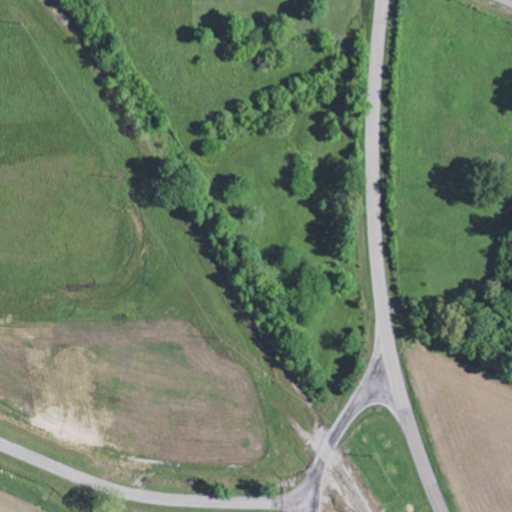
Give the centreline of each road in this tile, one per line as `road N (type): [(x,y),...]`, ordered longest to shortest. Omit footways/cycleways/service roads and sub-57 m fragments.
road 1 (tertiary): [(442,511),(413,432),(381,286),(375,194),(384,0)]
road 2 (residential): [(315,503),(157,498),(0,442)]
road 3 (residential): [(314,511),(327,454),(391,346)]
